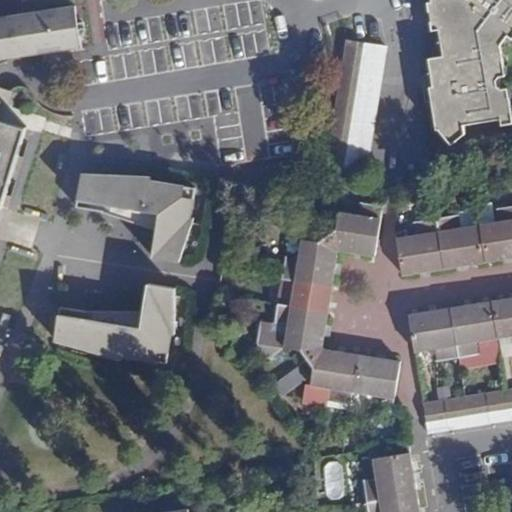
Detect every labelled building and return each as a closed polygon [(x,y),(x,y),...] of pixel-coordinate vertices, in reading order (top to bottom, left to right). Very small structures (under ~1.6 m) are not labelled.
[(511,0),(432,0),(432,2),(439,1),(443,28),(439,28),(444,55),(429,58),(434,86),(430,86),(432,100),(426,101),(426,102),(432,101),(437,129),(452,146),(465,135),(467,134),(466,125),(501,118),(502,125),(511,122),(511,113),(509,98),(506,98),(505,89),(508,88),(501,89),(499,76),(506,75),(502,75),(501,66),(504,65),(501,45),(508,35),(511,38),(511,0)] [(76,5),(15,15),(21,55),(82,46),(76,5)] [(386,46),(347,39),(344,55),(383,62),(386,46)] [(383,62),(344,55),(341,73),(381,77),(383,62)] [(381,77),(341,73),(339,87),(378,94),(381,77)] [(378,94),(339,87),(336,102),(375,109),(378,94)] [(375,109),(336,102),(334,119),(373,125),(375,109)] [(0,215),(2,209),(3,207),(28,126),(27,126),(27,128),(0,119),(0,215)] [(373,125),(334,119),(331,134),(370,141),(373,125)] [(370,141),(331,134),(328,150),(368,156),(370,141)] [(368,156),(328,150),(328,152),(320,158),(326,166),(365,172),(368,156)] [(191,217),(196,188),(151,180),(151,176),(90,174),(89,180),(88,211),(133,208),(133,211),(147,213),(147,211),(160,213),(153,257),(180,261),(194,218),(191,217)] [(336,229),(327,235),(339,251),(341,249),(342,250),(375,255),(383,205),(360,202),(360,203),(362,203),(360,216),(339,212),(336,229)] [(486,261),(511,256),(511,205),(497,208),(497,209),(499,209),(501,221),(480,225),(486,261)] [(444,267),(444,268),(486,261),(480,225),(460,228),(457,216),(459,215),(459,214),(436,218),(444,267)] [(403,275),(444,268),(444,267),(436,218),(414,221),(414,222),(416,222),(418,235),(397,238),(402,274),(403,275)] [(339,251),(327,235),(319,241),(303,239),(299,259),(287,257),(287,256),(286,255),(282,279),(311,283),(333,287),(337,254),(337,253),(339,251)] [(63,336),(62,342),(122,358),(122,355),(157,361),(167,362),(169,352),(172,332),(175,333),(176,288),(149,283),(142,327),(129,325),(129,322),(115,320),(115,322),(87,318),(63,336)] [(511,297),(492,301),(493,301),(498,337),(511,334),(511,297)] [(478,341),(498,337),(493,301),(492,301),(451,307),(451,308),(459,358),(481,354),(481,353),(480,353),(478,341)] [(328,311),(278,303),(274,326),(275,326),(275,325),(287,327),(284,347),(301,350),(307,359),(323,348),(322,345),(323,344),(328,311)] [(436,361),(459,358),(451,308),(451,307),(409,314),(409,315),(415,350),(436,347),(437,360),(436,360),(436,361)] [(11,315),(4,313),(0,325),(0,326),(6,328),(11,315)] [(323,348),(307,359),(313,367),(311,384),(331,388),(330,400),(328,400),(351,404),(353,392),(359,354),(326,349),(325,350),(323,348)] [(370,407),(393,411),(401,361),(359,354),(353,392),(373,395),(371,407),(370,407)] [(511,419),(507,389),(506,389),(486,392),(491,422),(511,419)] [(491,422),(486,392),(485,392),(465,395),(470,426),(490,422),(491,422)] [(470,426),(465,395),(464,396),(444,399),(449,429),(469,426),(470,426)] [(444,399),(423,402),(428,433),(449,429),(444,399)] [(410,452),(374,458),(377,478),(365,480),(365,479),(363,479),(367,502),(417,494),(414,473),(410,452)] [(420,511),(417,494),(367,502),(368,511),(420,511)]
